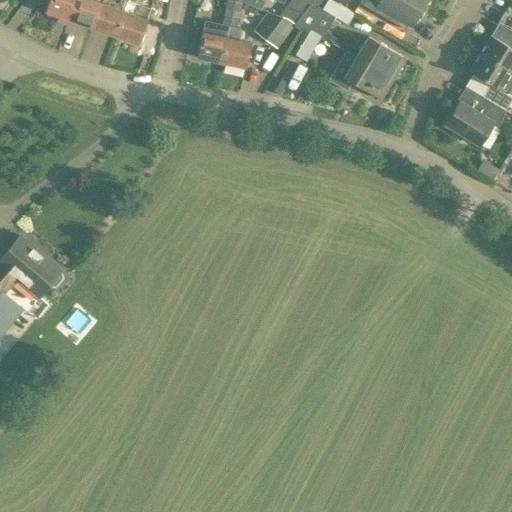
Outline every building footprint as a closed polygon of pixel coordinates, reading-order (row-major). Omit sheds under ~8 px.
[(49,0),(45,11),(70,19),(76,0),(49,0)] [(76,0),(70,19),(92,28),(101,3),(102,0),(76,0)] [(231,14),(239,16),(242,2),(234,1),(231,0),(225,0),(224,11),(231,12),(231,14)] [(294,24),(294,25),(308,7),(310,4),(304,0),(300,0),(286,18),(294,24)] [(322,0),(304,0),(310,4),(315,8),(322,0)] [(347,25),(354,14),(329,0),(327,0),(322,11),(347,25)] [(404,29),(406,26),(410,28),(421,10),(403,0),(380,0),(379,2),(375,0),(360,0),(359,3),(404,29)] [(403,0),(421,10),(426,0),(403,0)] [(92,28),(116,36),(124,11),(101,3),(92,28)] [(310,29),(320,35),(328,22),(326,21),(327,19),(308,7),(294,25),(295,25),(307,34),(310,29)] [(139,44),(148,20),(124,11),(116,36),(139,44)] [(236,27),(239,16),(231,14),(231,12),(224,11),(221,23),(229,25),(236,27)] [(295,25),(294,25),(294,24),(286,18),(267,12),(252,31),(276,49),(295,25)] [(196,57),(220,63),(228,26),(204,20),(201,33),(196,57)] [(511,31),(498,23),(490,35),(480,53),(510,72),(511,68),(511,31)] [(228,26),(220,63),(245,68),(250,43),(238,40),(240,29),(228,26)] [(320,35),(310,29),(295,55),(305,61),(320,35)] [(367,36),(355,57),(392,79),(404,58),(367,36)] [(480,53),(468,71),(489,84),(481,96),(483,97),(504,111),(511,97),(506,95),(511,84),(511,73),(510,72),(480,53)] [(380,99),(392,79),(355,57),(343,77),(380,99)] [(474,111),(459,102),(444,125),(479,146),(492,124),(496,126),(504,111),(483,97),(482,97),(474,111)] [(62,270),(20,235),(0,258),(0,337),(25,309),(5,292),(17,279),(39,297),(29,309),(38,317),(54,298),(45,290),(62,270)]
